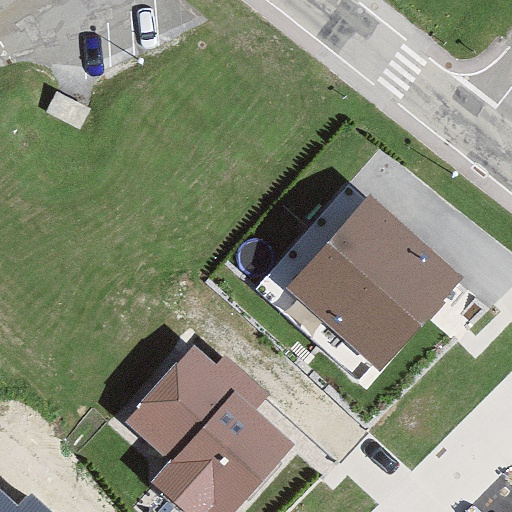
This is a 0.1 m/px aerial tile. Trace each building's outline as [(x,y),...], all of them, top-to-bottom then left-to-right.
[(92,111),(58,94),(49,113),(82,130),(92,111)] [(317,342),(359,380),(452,275),(370,201),(296,284),(337,320),(317,342)] [(228,504),(298,425),(223,358),(214,367),(193,348),(131,417),(177,458),(160,476),(197,509),(213,490),(228,504)] [(213,490),(197,509),(199,511),(220,511),(228,504),(213,490)] [(0,498),(0,511),(42,511),(25,496),(13,510),(0,498)]
